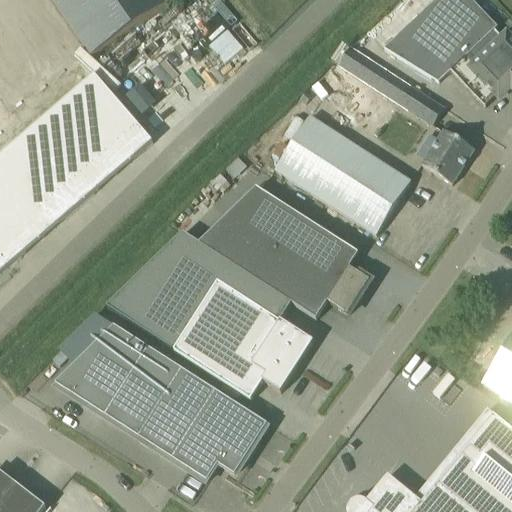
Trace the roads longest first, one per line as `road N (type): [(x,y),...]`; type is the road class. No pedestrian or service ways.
road 1 (unclassified): [(0,326),(333,0)]
road 2 (unclassified): [(259,511),(431,294),(511,173)]
road 3 (unclassified): [(138,511),(102,475),(0,409)]
road 4 (unknown): [(290,511),(275,492),(170,417)]
